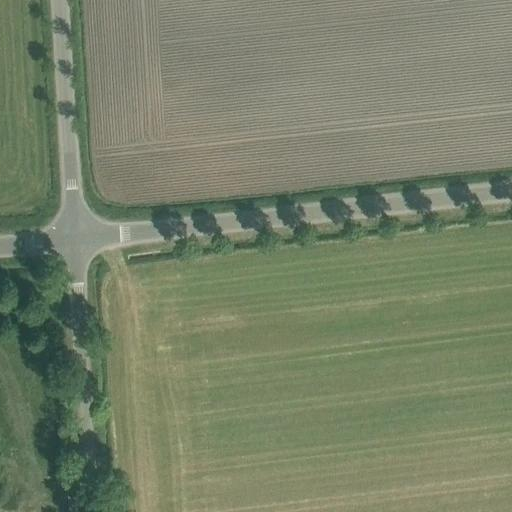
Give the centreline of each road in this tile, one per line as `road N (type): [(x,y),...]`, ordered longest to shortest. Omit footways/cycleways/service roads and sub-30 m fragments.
road 1 (unclassified): [(73,238),(511,190)]
road 2 (unclassified): [(90,511),(73,238)]
road 3 (unclassified): [(73,238),(58,0)]
